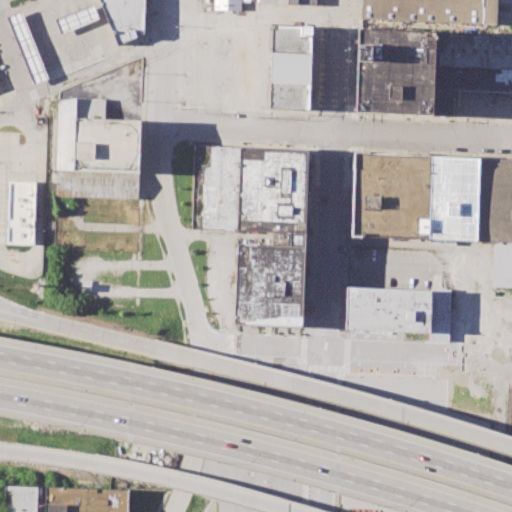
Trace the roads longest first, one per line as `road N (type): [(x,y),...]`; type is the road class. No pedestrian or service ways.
road 1 (motorway): [(511,486),(142,380),(0,353)]
road 2 (residential): [(166,0),(162,186),(205,363),(200,433),(173,511)]
road 3 (residential): [(334,0),(318,511)]
road 4 (motorway): [(0,394),(457,511)]
road 5 (motorway): [(511,446),(137,342)]
road 6 (residential): [(511,139),(162,121)]
road 7 (residential): [(203,347),(464,355)]
road 8 (motorway): [(84,460),(307,511)]
road 9 (motorway): [(137,342),(0,310)]
